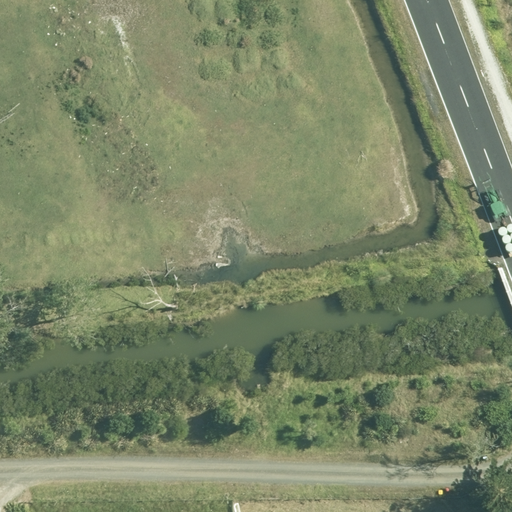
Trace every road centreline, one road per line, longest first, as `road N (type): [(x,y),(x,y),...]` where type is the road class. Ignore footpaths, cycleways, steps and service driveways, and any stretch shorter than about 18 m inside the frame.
road 1 (unclassified): [(511,472),(0,489)]
road 2 (secondary): [(424,0),(511,228)]
